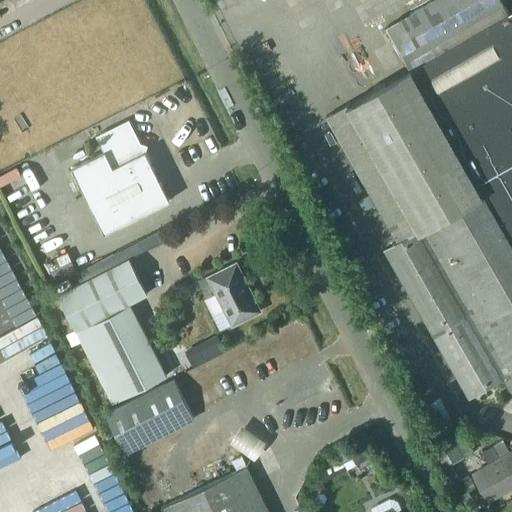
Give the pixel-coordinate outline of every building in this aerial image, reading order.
[(384,250),(431,332),(468,397),(504,377),(511,391),(511,9),(508,12),(500,0),(432,0),(386,27),(410,68),(325,116),(397,242),(384,250)] [(71,168),(104,234),(170,201),(145,151),(145,152),(128,119),(96,136),(104,151),(71,168)] [(56,293),(75,329),(112,402),(167,374),(131,302),(147,294),(128,258),(79,282),(56,293)] [(208,278),(233,326),(262,312),(236,264),(208,278)] [(205,340),(185,350),(194,367),(213,357),(205,340)] [(174,379),(105,414),(125,454),(194,419),(174,379)] [(440,397),(421,407),(437,440),(457,430),(440,397)] [(241,421),(228,437),(252,455),(265,439),(241,421)] [(464,432),(455,437),(464,454),(473,449),(464,432)] [(511,451),(511,450),(509,451),(503,439),(492,444),(482,450),(489,463),(474,471),(489,498),(511,484),(511,451)] [(366,440),(357,445),(364,460),(374,455),(366,440)] [(454,440),(433,452),(433,453),(442,468),(451,462),(463,456),(454,440)] [(242,454),(232,459),(237,469),(247,464),(242,454)] [(323,462),(315,466),(323,481),(331,477),(323,462)] [(442,468),(451,484),(461,478),(451,462),(442,468)] [(270,511),(247,464),(237,469),(161,506),(163,511),(270,511)]
